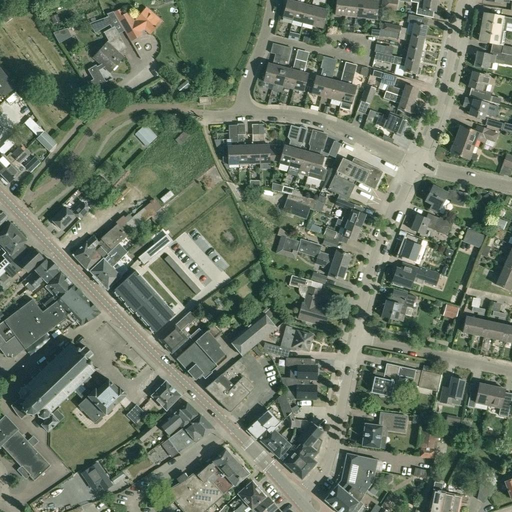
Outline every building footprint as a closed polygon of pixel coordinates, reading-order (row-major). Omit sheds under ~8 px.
[(287,0),(282,18),(293,20),(297,2),(289,0),(287,0)] [(293,20),(303,23),(307,5),(303,4),(304,0),(298,0),(297,2),(293,20)] [(307,5),(303,23),(313,26),(319,0),(313,0),(312,6),(307,5)] [(347,0),(336,0),(335,15),(345,16),(347,0)] [(347,0),(345,16),(356,17),(356,16),(357,0),(347,0)] [(357,0),(356,16),(356,17),(366,18),(368,0),(357,0)] [(368,0),(366,18),(376,20),(379,1),(374,0),(373,0),(368,0)] [(436,11),(437,0),(411,0),(411,1),(418,2),(423,3),(422,9),(417,9),(416,15),(433,18),(434,11),(436,11)] [(389,3),(388,10),(401,13),(402,5),(389,3)] [(328,10),(317,7),(313,25),(323,28),(328,10)] [(161,21),(146,8),(136,20),(129,12),(125,14),(121,9),(113,12),(130,41),(141,34),(140,31),(145,28),(150,33),(161,21)] [(7,23),(12,19),(7,11),(1,15),(7,23)] [(507,23),(511,23),(511,18),(508,18),(504,17),(484,13),(481,27),(502,31),(506,31),(507,23)] [(110,25),(110,20),(109,17),(89,23),(95,33),(110,25)] [(381,23),(380,28),(385,29),(399,32),(411,35),(424,38),(427,26),(409,22),(407,29),(401,27),(401,26),(384,23),(384,24),(381,23)] [(348,31),(356,33),(358,27),(350,25),(348,31)] [(92,58),(100,65),(97,67),(96,65),(88,70),(94,79),(87,83),(92,90),(106,82),(99,70),(103,68),(109,73),(112,70),(124,57),(118,53),(120,51),(126,47),(114,26),(103,32),(108,41),(92,58)] [(493,51),(511,54),(511,46),(499,43),(502,31),(481,27),(479,41),(495,44),(493,51)] [(292,40),(303,42),(305,34),(294,32),(292,40)] [(399,32),(398,39),(410,41),(409,47),(422,50),(424,38),(411,35),(399,32)] [(263,81),(274,84),(283,46),(273,43),(271,53),(275,54),(273,64),(268,63),(263,81)] [(375,44),(374,52),(376,52),(384,54),(385,46),(375,44)] [(283,46),(274,84),(284,87),(288,68),(284,67),(285,61),(288,62),(292,48),(283,46)] [(407,53),(406,59),(419,62),(422,50),(409,47),(407,53)] [(474,66),(488,69),(488,68),(492,69),(493,64),(494,64),(494,63),(503,65),(503,64),(511,65),(511,55),(493,51),(493,55),(490,55),(477,52),(474,66)] [(376,52),(374,60),(404,66),(403,71),(418,74),(419,68),(418,67),(419,62),(406,59),(384,54),(376,52)] [(321,77),(316,76),(315,80),(311,79),(309,87),(312,88),(311,94),(321,96),(331,58),(326,57),(321,77)] [(321,96),(331,99),(336,81),(332,80),(337,60),(331,58),(321,96)] [(293,70),(288,68),(284,87),(293,89),(301,60),(295,59),(293,70)] [(305,86),(309,87),(311,79),(307,78),(308,74),(304,73),(307,62),(301,60),(293,89),(304,92),(305,86)] [(331,99),(341,102),(351,64),(346,62),(341,82),(336,81),(331,99)] [(341,102),(340,107),(350,110),(356,86),(352,85),(357,65),(351,64),(341,102)] [(0,93),(3,98),(16,87),(0,67),(0,68),(0,67),(0,93)] [(374,70),(372,76),(382,79),(380,83),(388,85),(386,91),(414,101),(418,89),(405,85),(404,90),(393,87),(396,77),(374,70)] [(487,85),(489,76),(473,72),(469,87),(474,88),(473,92),(485,95),(486,91),(484,91),(485,85),(487,85)] [(361,99),(370,102),(376,88),(368,86),(361,99)] [(386,92),(384,98),(399,103),(398,109),(410,113),(414,101),(386,92)] [(499,105),(501,99),(491,96),(489,102),(499,105)] [(483,119),(488,104),(473,100),(465,98),(463,106),(471,108),(469,115),(483,119)] [(372,123),(376,112),(370,110),(366,121),(372,123)] [(401,135),(407,122),(397,118),(398,115),(390,112),(387,118),(395,121),(394,124),(388,121),(385,129),(401,135)] [(502,129),(503,123),(487,119),(485,125),(502,129)] [(37,124),(31,130),(38,137),(44,132),(40,128),(37,124)] [(157,137),(146,124),(135,134),(146,147),(157,137)] [(228,162),(228,165),(239,164),(237,124),(237,125),(228,125),(229,139),(231,139),(232,146),(227,146),(228,152),(223,152),(223,162),(228,162)] [(237,124),(239,164),(249,164),(248,145),(244,145),(243,135),(245,135),(245,124),(237,124)] [(180,145),(194,132),(189,126),(175,140),(180,145)] [(456,139),(473,146),(476,139),(485,143),(486,139),(494,142),(497,134),(478,126),(476,132),(461,126),(456,139)] [(299,169),(304,151),(300,150),(301,144),(304,143),(307,129),(300,127),(297,137),(289,166),(299,169)] [(310,146),(308,152),(304,151),(299,169),(309,172),(320,133),(320,132),(313,130),(309,144),(310,146)] [(38,137),(37,139),(49,151),(56,144),(44,132),(38,137)] [(327,135),(320,133),(309,172),(319,174),(324,156),(320,155),(321,150),(323,150),(327,135)] [(248,145),(249,164),(259,164),(258,134),(252,134),(253,145),(248,145)] [(270,163),(270,161),(275,161),(276,150),(270,150),(269,144),(265,145),(264,134),(258,134),(259,164),(270,163)] [(18,141),(13,136),(5,143),(10,148),(18,141)] [(292,136),(289,146),(284,145),(283,150),(276,150),(275,161),(280,161),(279,163),(289,166),(297,137),(292,136)] [(471,152),(473,146),(456,139),(451,153),(468,159),(469,158),(476,161),(478,155),(471,152)] [(0,156),(0,172),(1,174),(24,151),(19,147),(12,154),(11,153),(6,157),(3,154),(0,156)] [(20,164),(28,156),(24,151),(1,174),(9,183),(20,172),(16,167),(20,163),(20,164)] [(502,165),(511,167),(511,156),(506,154),(502,165)] [(30,173),(41,163),(35,156),(24,167),(30,173)] [(343,158),(328,189),(348,199),(357,181),(375,189),(383,172),(368,164),(366,169),(343,158)] [(323,186),(328,189),(338,168),(333,166),(323,186)] [(106,180),(100,186),(105,192),(111,186),(106,180)] [(463,205),(465,193),(448,189),(447,193),(433,186),(425,200),(433,204),(430,209),(438,213),(445,199),(451,200),(451,203),(463,205)] [(317,199),(289,194),(283,210),(306,219),(309,208),(313,210),(317,199)] [(151,216),(161,208),(162,207),(155,198),(138,213),(132,206),(126,211),(129,214),(125,217),(123,215),(116,222),(117,224),(101,239),(98,242),(92,236),(73,255),(88,271),(111,251),(118,245),(151,216)] [(335,205),(346,209),(344,214),(341,220),(360,228),(365,215),(357,212),(359,206),(348,202),(347,202),(337,198),(335,205)] [(80,219),(90,209),(83,203),(74,212),(71,209),(69,211),(65,207),(52,220),(56,224),(56,226),(59,228),(60,228),(62,229),(76,215),(80,219)] [(155,221),(164,213),(161,208),(151,216),(155,221)] [(448,235),(453,222),(440,216),(439,218),(428,213),(426,218),(417,215),(411,229),(423,234),(426,227),(448,235)] [(355,241),(360,228),(341,220),(338,219),(335,225),(345,229),(342,236),(355,241)] [(0,246),(2,248),(20,231),(13,224),(12,225),(11,224),(0,234),(0,246)] [(277,234),(286,237),(289,238),(292,231),(280,227),(277,234)] [(324,235),(334,239),(337,232),(326,228),(324,235)] [(484,236),(467,229),(462,242),(480,248),(484,236)] [(2,256),(10,264),(19,256),(15,251),(26,241),(25,239),(27,238),(20,231),(2,248),(6,253),(2,256)] [(145,253),(150,260),(173,242),(167,235),(145,253)] [(289,238),(286,237),(282,249),(296,254),(297,251),(299,252),(303,240),(301,239),(300,242),(289,238)] [(337,249),(339,241),(324,237),(322,244),(337,249)] [(401,255),(414,260),(413,262),(419,264),(427,242),(417,239),(415,244),(406,241),(401,255)] [(308,241),(303,240),(299,252),(317,258),(346,268),(350,255),(336,251),(335,256),(320,251),(321,249),(310,246),(308,241)] [(454,251),(446,248),(444,252),(447,258),(451,259),(454,251)] [(24,267),(28,271),(42,258),(41,256),(43,255),(37,249),(36,251),(34,249),(25,259),(21,254),(19,256),(10,264),(5,270),(13,278),(24,267)] [(104,259),(91,271),(95,275),(94,276),(97,280),(111,268),(119,260),(122,258),(117,254),(112,258),(109,255),(104,259)] [(201,291),(168,255),(164,259),(196,295),(201,291)] [(342,280),(346,268),(317,258),(315,263),(322,265),(321,267),(330,270),(328,276),(342,280)] [(25,285),(28,288),(54,264),(50,259),(49,261),(47,259),(35,270),(38,273),(25,285)] [(111,268),(97,280),(102,285),(103,284),(107,289),(128,270),(123,265),(119,260),(111,268)] [(47,282),(59,271),(57,269),(59,268),(54,264),(28,288),(31,292),(44,279),(47,282)] [(436,286),(440,274),(419,266),(418,269),(406,265),(404,271),(397,268),(392,281),(410,287),(413,278),(436,286)] [(511,268),(504,265),(500,275),(511,280),(511,268)] [(449,269),(443,267),(440,273),(447,276),(449,269)] [(140,275),(135,270),(113,291),(133,314),(135,312),(154,333),(174,315),(138,277),(140,275)] [(44,304),(47,308),(59,300),(74,285),(61,272),(45,287),(54,295),(44,304)] [(325,284),(327,277),(313,272),(311,279),(325,284)] [(325,323),(329,310),(324,309),(324,308),(316,306),(320,291),(310,288),(312,281),(292,275),(289,285),(299,288),(298,289),(299,292),(300,294),(301,296),(303,298),(305,298),(304,302),(303,302),(298,318),(317,323),(317,321),(325,323)] [(510,291),(511,286),(511,280),(500,275),(495,285),(510,291)] [(25,349),(56,326),(62,333),(71,326),(74,330),(100,313),(74,285),(59,300),(47,308),(43,312),(33,299),(0,323),(0,348),(5,355),(5,354),(6,356),(13,357),(14,356),(15,356),(25,349)] [(411,316),(416,297),(407,294),(393,290),(392,296),(393,296),(391,302),(387,300),(382,316),(397,320),(399,313),(411,316)] [(484,308),(485,299),(477,298),(476,307),(484,308)] [(446,304),(443,315),(455,319),(459,307),(446,304)] [(197,318),(191,311),(159,339),(172,353),(188,339),(181,330),(188,324),(189,325),(197,318)] [(229,341),(242,356),(277,328),(263,313),(229,341)] [(462,332),(473,334),(476,319),(466,316),(462,332)] [(487,321),(476,319),(473,334),(483,337),(487,321)] [(487,321),(483,337),(494,339),(497,323),(487,321)] [(507,325),(497,323),(494,339),(504,341),(507,325)] [(227,358),(227,356),(226,354),(219,347),(221,346),(215,339),(222,333),(214,324),(208,330),(204,334),(194,342),(177,358),(196,379),(199,377),(202,374),(205,377),(227,358)] [(309,352),(313,335),(292,329),(292,327),(286,325),(280,347),(294,351),(295,348),(309,352)] [(189,337),(194,342),(204,334),(199,328),(189,337)] [(112,409),(127,395),(120,387),(118,389),(109,379),(101,387),(90,375),(95,370),(98,370),(98,368),(95,368),(91,364),(92,363),(92,361),(90,359),(88,360),(88,359),(93,354),(86,346),(81,352),(80,351),(80,349),(79,347),(77,347),(76,348),(72,344),(72,340),(70,340),(70,343),(65,349),(63,347),(62,348),(64,350),(57,356),(55,354),(54,355),(56,357),(50,363),(47,361),(46,362),(48,364),(40,372),(39,370),(38,370),(36,368),(30,374),(34,378),(26,385),(24,383),(23,384),(25,386),(21,388),(19,393),(21,397),(11,406),(17,415),(21,419),(27,414),(33,415),(37,413),(39,417),(43,419),(49,417),(41,424),(48,432),(60,421),(59,421),(64,417),(57,410),(61,406),(59,404),(65,398),(67,400),(68,399),(67,397),(73,391),(75,393),(76,392),(84,400),(78,405),(95,423),(104,413),(105,415),(107,413),(108,415),(113,411),(112,409)] [(278,347),(264,343),(263,349),(265,351),(276,354),(278,347)] [(286,359),(286,366),(295,368),(297,369),(297,378),(296,380),(309,380),(316,380),(317,366),(310,366),(310,359),(286,359)] [(238,361),(205,388),(230,412),(232,410),(238,413),(243,403),(241,401),(253,389),(254,385),(243,376),(242,377),(239,375),(246,369),(238,361)] [(438,390),(441,375),(386,363),(384,373),(376,371),(371,392),(390,396),(392,388),(395,388),(398,375),(413,379),(412,385),(438,390)] [(461,399),(465,380),(452,377),(449,391),(443,390),(440,402),(451,404),(452,397),(461,399)] [(297,378),(281,378),(284,387),(294,390),(296,390),(296,401),(316,402),(316,386),(309,386),(309,380),(296,380),(297,378)] [(152,396),(166,410),(181,396),(166,381),(161,386),(158,384),(152,390),(155,392),(152,396)] [(476,403),(488,405),(492,386),(493,384),(485,382),(485,384),(479,383),(478,390),(476,389),(475,393),(470,392),(467,406),(474,408),(476,403)] [(505,389),(492,386),(488,405),(500,408),(499,415),(508,417),(511,403),(504,402),(506,395),(504,394),(505,389)] [(277,399),(285,419),(291,413),(284,393),(277,399)] [(182,428),(200,414),(187,402),(160,425),(169,435),(180,425),(182,428)] [(141,409),(136,405),(126,415),(135,424),(138,421),(134,417),(141,409)] [(258,436),(259,437),(269,427),(272,431),(279,425),(278,425),(280,423),(268,410),(247,429),(257,438),(258,436)] [(365,424),(362,446),(379,448),(380,441),(383,442),(385,429),(404,432),(406,423),(403,423),(404,416),(383,413),(381,426),(365,424)] [(204,436),(214,429),(201,415),(168,439),(179,453),(187,447),(195,441),(196,443),(204,436)] [(447,415),(445,424),(459,427),(461,417),(447,415)] [(6,416),(0,421),(0,445),(1,445),(22,467),(22,466),(30,474),(29,475),(35,481),(51,465),(18,429),(6,416)] [(142,442),(158,428),(153,422),(137,436),(142,442)] [(288,448),(294,453),(285,463),(301,478),(310,468),(311,470),(315,465),(314,464),(316,462),(312,459),(318,452),(322,441),(318,438),(322,433),(322,432),(312,423),(297,442),(292,437),(289,444),(288,448)] [(262,439),(261,441),(268,448),(280,435),(277,433),(281,428),(279,425),(272,431),(269,427),(259,437),(262,439)] [(421,427),(419,447),(419,457),(433,459),(436,449),(437,449),(439,429),(421,427)] [(279,457),(288,448),(289,444),(280,435),(268,448),(279,457)] [(168,506),(174,501),(183,511),(204,511),(234,486),(235,486),(241,480),(242,480),(250,473),(244,466),(242,468),(232,457),(233,456),(226,448),(218,455),(218,456),(213,461),(212,459),(187,478),(185,474),(177,479),(179,482),(165,491),(167,493),(161,498),(168,506)] [(342,482),(341,481),(363,495),(373,481),(377,459),(347,453),(342,481),(342,482)] [(100,484),(104,490),(113,484),(97,462),(81,473),(92,489),(100,484)] [(427,470),(415,468),(413,476),(425,478),(427,470)] [(121,471),(111,478),(114,483),(125,476),(121,471)] [(486,475),(483,479),(481,478),(477,499),(483,503),(494,486),(498,478),(492,474),(490,477),(486,475)] [(229,505),(234,510),(235,511),(259,489),(252,481),(238,494),(241,497),(236,502),(235,500),(229,505)] [(363,495),(341,482),(329,495),(332,497),(332,501),(329,504),(338,511),(356,511),(353,509),(355,507),(359,510),(363,504),(359,501),(363,495)] [(440,511),(445,492),(441,491),(442,484),(435,482),(433,489),(428,511),(440,511)] [(77,488),(70,493),(75,502),(83,497),(77,488)] [(251,509),(255,506),(266,496),(259,489),(235,511),(234,510),(232,511),(243,511),(244,511),(243,510),(248,506),(251,509)] [(458,511),(462,496),(445,492),(440,511),(458,511)] [(256,507),(252,511),(271,511),(277,507),(268,497),(267,498),(256,507)]
